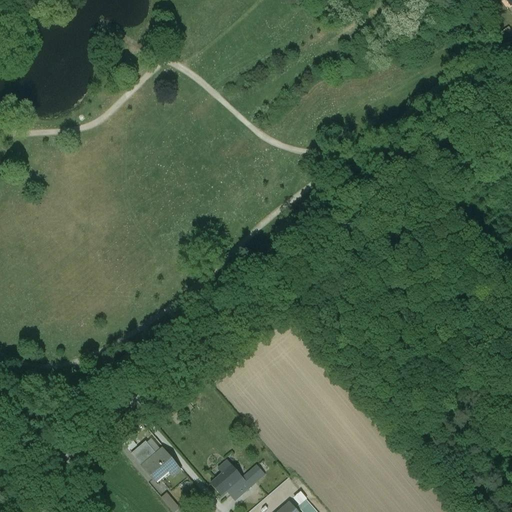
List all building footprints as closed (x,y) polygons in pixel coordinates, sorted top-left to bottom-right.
[(156,457),(146,446),(133,457),(143,468),(156,457)] [(181,471),(163,450),(156,457),(143,468),(154,481),(167,471),(173,478),(181,471)] [(231,467),(211,485),(221,497),(242,480),(231,467)] [(242,480),(221,497),(230,507),(265,477),(257,467),(242,480)] [(275,475),(268,481),(276,490),(280,486),(278,485),(281,482),(275,475)] [(182,511),(167,495),(162,499),(172,511),(182,511)] [(319,511),(307,498),(299,506),(304,511),(319,511)]
